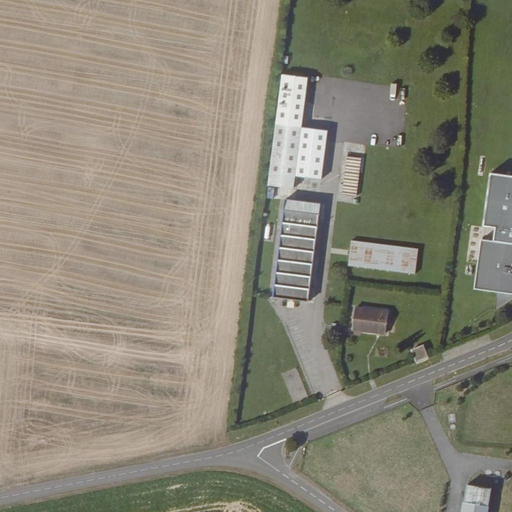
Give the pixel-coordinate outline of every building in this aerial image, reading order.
[(300,21),(296,50),(387,62),(391,33),(389,32),(390,25),(374,23),(373,30),(300,21)] [(297,173),(323,176),(330,127),(304,124),(310,74),(285,71),(272,170),(297,173)] [(344,191),(358,193),(363,154),(349,152),(344,191)] [(511,238),(479,235),(474,285),(511,288),(511,170),(485,168),(480,221),(511,223),(511,238)] [(270,182),(285,184),(286,174),(295,175),(294,185),(296,185),(297,173),(272,170),(270,182)] [(286,174),(285,184),(294,185),(295,175),(286,174)] [(270,298),(306,303),(308,287),(318,217),(282,212),(270,298)] [(351,235),(347,261),(415,271),(418,245),(351,235)] [(496,294),(496,303),(505,303),(505,294),(496,294)] [(353,310),(350,331),(384,336),(387,315),(353,310)] [(413,351),(418,361),(429,357),(423,346),(413,351)] [(296,368),(281,374),(292,401),(307,394),(296,368)] [(448,423),(456,422),(455,413),(447,414),(448,423)] [(461,511),(487,511),(491,489),(466,484),(461,511)]
